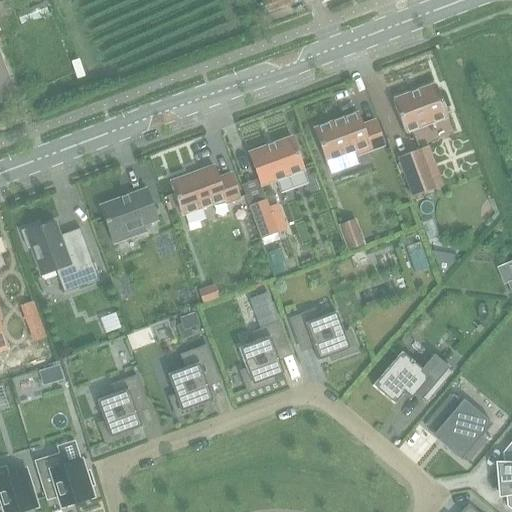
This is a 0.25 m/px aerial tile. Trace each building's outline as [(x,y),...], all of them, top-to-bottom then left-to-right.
[(245,0),(254,21),(288,9),(284,0),(245,0)] [(0,12),(9,9),(6,1),(0,3),(0,12)] [(0,92),(11,88),(0,59),(0,92)] [(404,133),(447,117),(435,84),(391,100),(404,133)] [(374,121),(361,125),(357,113),(313,129),(329,173),(346,167),(342,156),(367,146),(368,151),(383,145),(374,121)] [(291,137),(248,153),(260,186),(303,170),(291,137)] [(434,188),(420,150),(397,159),(411,196),(434,188)] [(230,174),(217,178),(213,166),(169,182),(181,215),(223,200),(224,204),(239,198),(230,174)] [(157,221),(145,189),(99,206),(113,244),(144,232),(142,226),(157,221)] [(276,232),(265,201),(248,207),(260,238),(276,232)] [(362,244),(353,220),(339,225),(348,250),(362,244)] [(63,292),(98,280),(79,228),(59,235),(54,222),(39,228),(38,224),(21,230),(27,247),(30,246),(40,275),(54,269),(63,292)] [(278,248),(267,252),(275,274),(286,270),(278,248)] [(214,284),(198,290),(203,304),(219,298),(214,284)] [(255,341),(237,348),(246,369),(240,371),(247,390),(272,381),(271,378),(283,373),(275,354),(287,349),(277,323),(267,293),(249,300),(260,329),(252,332),(255,341)] [(32,301),(19,306),(26,325),(39,320),(32,301)] [(306,312),(288,318),(298,345),(310,341),(317,360),(329,356),(330,359),(355,350),(348,331),(343,333),(335,312),(317,318),(314,309),(306,312)] [(193,311),(178,318),(182,330),(198,324),(193,311)] [(123,363),(132,359),(124,340),(115,344),(123,363)] [(216,376),(205,345),(180,355),(184,367),(166,374),(175,396),(169,398),(176,417),(201,407),(200,404),(212,399),(204,380),(216,376)] [(393,404),(402,393),(409,398),(407,400),(408,401),(415,393),(426,403),(452,372),(440,362),(427,377),(420,372),(422,370),(413,362),(410,359),(410,360),(401,352),(372,386),(393,404)] [(57,365),(38,371),(42,385),(62,379),(57,365)] [(141,426),(140,425),(133,406),(145,402),(135,375),(110,385),(114,394),(96,400),(104,422),(98,424),(105,443),(130,434),(129,430),(141,426)] [(457,378),(449,387),(456,394),(464,384),(457,378)] [(424,423),(424,424),(434,433),(448,445),(445,448),(460,461),(491,424),(462,399),(459,403),(449,394),(424,423)] [(506,506),(511,510),(511,440),(502,452),(503,468),(494,469),(496,490),(505,490),(506,506)] [(91,498),(88,487),(93,485),(88,471),(83,472),(79,460),(62,465),(59,454),(34,461),(46,499),(58,495),(62,507),(91,498)] [(0,505),(2,505),(4,511),(19,511),(35,507),(23,469),(6,475),(4,467),(0,468),(0,505)]
